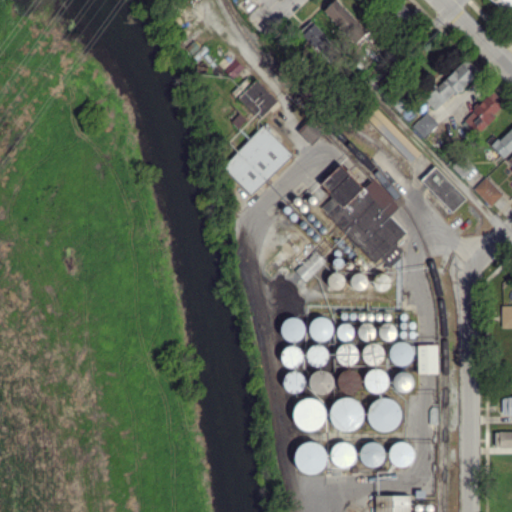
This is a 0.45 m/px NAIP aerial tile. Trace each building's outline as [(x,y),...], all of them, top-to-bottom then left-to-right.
[(332,0),(323,9),(354,42),(366,30),(337,0),(332,0)] [(511,0),(492,0),(511,20),(511,0)] [(411,11),(398,1),(392,11),(405,20),(411,11)] [(331,41),(309,20),(298,32),(321,52),(331,41)] [(224,68),(231,77),(243,67),(237,58),(224,68)] [(435,110),(475,73),(463,60),(423,97),(435,110)] [(269,108),(276,101),(256,79),(243,90),(259,107),(264,102),(269,108)] [(503,107),(490,92),(462,118),(475,133),(503,107)] [(373,104),(363,113),(409,162),(419,153),(373,104)] [(422,137),(437,124),(426,111),(411,125),(422,137)] [(299,132),(309,142),(319,133),(309,122),(299,132)] [(252,195),(291,152),(261,124),(222,167),(252,195)] [(503,157),(511,147),(511,125),(491,145),(503,157)] [(319,208),(374,261),(379,257),(389,266),(403,252),(394,242),(405,230),(390,215),(400,205),(372,178),(363,187),(339,164),(319,184),(331,195),(319,208)] [(465,198),(434,165),(420,179),(450,212),(465,198)] [(472,189),(490,206),(502,193),(484,176),(472,189)] [(294,270),(304,280),(325,261),(315,250),(294,270)] [(511,304),(500,305),(501,328),(511,327),(511,304)] [(302,317),(281,317),(281,339),(302,339),(302,317)] [(378,327),(383,339),(396,334),(390,322),(378,327)] [(403,366),(415,348),(397,336),(385,354),(403,366)] [(382,361),(381,342),(361,344),(362,363),(382,361)] [(294,370),(302,351),(286,344),(278,362),(290,367),(280,388),(297,395),(305,375),(294,370)] [(416,344),(417,374),(437,374),(436,344),(416,344)] [(365,392),(387,390),(385,368),(363,370),(365,392)] [(358,391),(358,369),(337,369),(337,391),(358,391)] [(413,375),(395,370),(390,388),(408,393),(413,375)] [(365,428),(396,433),(401,401),(370,396),(365,428)] [(511,396),(501,396),(501,416),(511,415),(511,396)] [(359,397),(330,398),(331,430),(360,429),(359,397)] [(323,399),(294,399),(294,429),(323,429),(323,399)] [(499,448),(511,448),(511,430),(499,431),(499,448)] [(397,468),(417,457),(405,438),(386,449),(397,468)] [(373,439),(356,452),(370,470),(387,457),(373,439)] [(323,473),(324,442),(295,442),(295,473),(323,473)] [(354,465),(353,443),(330,443),(331,465),(354,465)]
